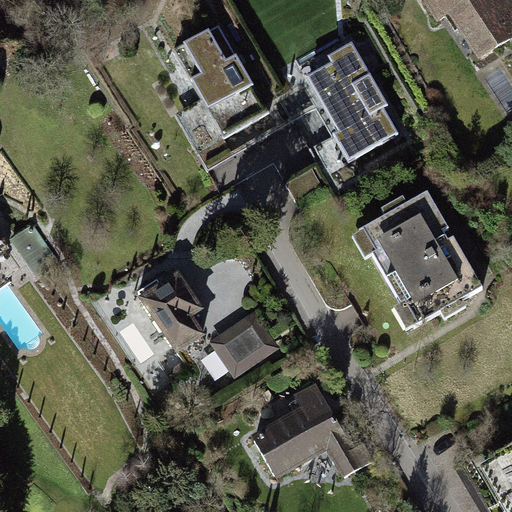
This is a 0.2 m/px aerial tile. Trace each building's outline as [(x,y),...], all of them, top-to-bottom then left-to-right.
[(426,0),(468,75),(511,50),(511,12),(505,0),(426,0)] [(425,155),(346,27),(250,85),(269,121),(336,213),(425,155)] [(199,160),(269,121),(220,31),(175,55),(198,97),(172,111),(199,160)] [(427,200),(364,238),(420,330),(483,292),(427,200)] [(0,263),(13,253),(0,236),(0,263)] [(177,274),(134,303),(174,361),(201,343),(189,325),(205,315),(177,274)] [(256,316),(210,346),(234,383),(280,353),(256,316)] [(278,423),(250,441),(275,483),(328,451),(348,485),(376,468),(362,445),(357,448),(317,383),(271,411),(278,423)] [(511,511),(511,450),(478,470),(503,511),(511,511)]
